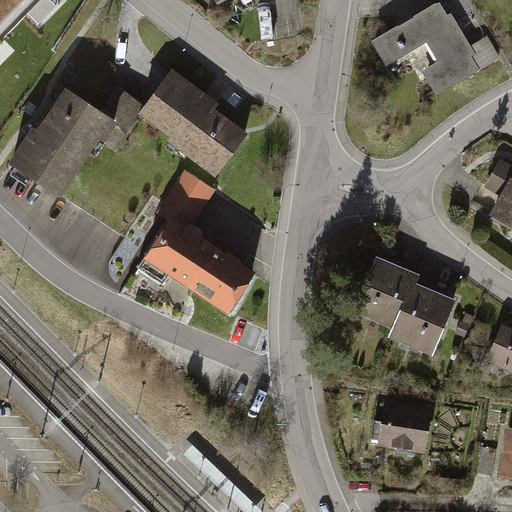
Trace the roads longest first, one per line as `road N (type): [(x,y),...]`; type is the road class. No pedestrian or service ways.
road 1 (residential): [(312,184),(296,348),(306,432),(333,511)]
road 2 (residential): [(162,0),(252,72),(323,91)]
road 3 (residential): [(511,293),(448,246),(407,195)]
road 4 (residential): [(511,105),(442,153),(407,195)]
